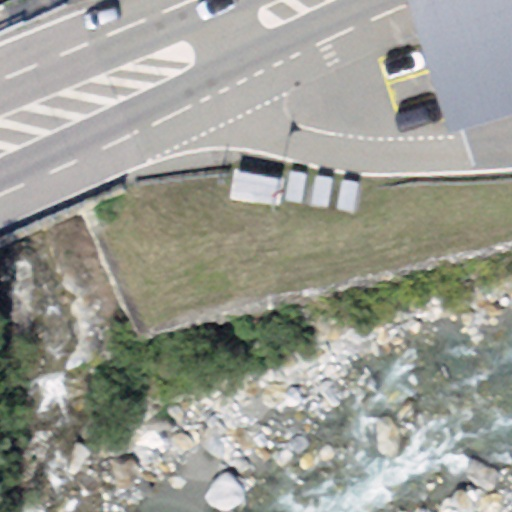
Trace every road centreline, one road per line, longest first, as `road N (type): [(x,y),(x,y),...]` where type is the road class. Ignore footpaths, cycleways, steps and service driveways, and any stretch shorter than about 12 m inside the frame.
road 1 (primary): [(0,193),(435,0)]
road 2 (primary): [(193,0),(0,80)]
